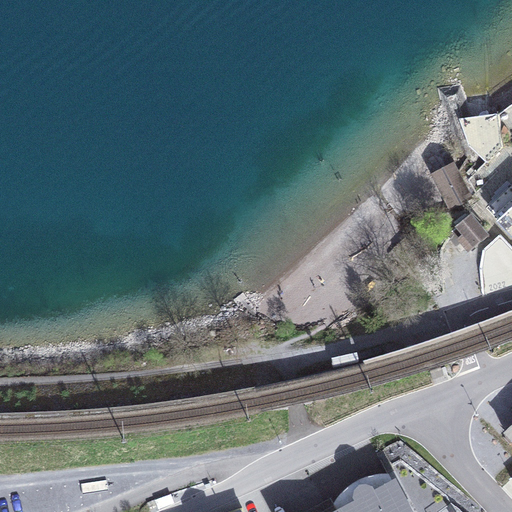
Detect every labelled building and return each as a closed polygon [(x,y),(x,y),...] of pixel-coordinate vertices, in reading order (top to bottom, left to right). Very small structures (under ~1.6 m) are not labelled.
[(496,115),(478,117),(480,152),(486,162),(497,151),(496,115)] [(447,193),(458,206),(471,199),(453,166),(434,176),(444,195),(447,193)] [(450,210),(458,206),(447,193),(444,195),(450,210)] [(511,200),(495,217),(497,219),(511,205),(511,200)] [(511,205),(497,219),(511,235),(511,205)] [(459,239),(468,250),(486,235),(471,217),(456,229),(458,231),(460,229),(465,235),(463,236),(459,239)] [(511,459),(485,438),(460,468),(505,504),(511,494),(511,459)] [(339,511),(357,502),(354,497),(355,491),(359,486),(366,485),(371,488),(374,493),(393,483),(388,475),(373,475),(351,485),(334,504),(319,511),(339,511)] [(409,511),(394,483),(393,483),(374,493),(371,488),(366,485),(359,486),(355,491),(354,497),(357,502),(339,511),(409,511)] [(319,511),(334,504),(331,498),(305,511),(319,511)]
